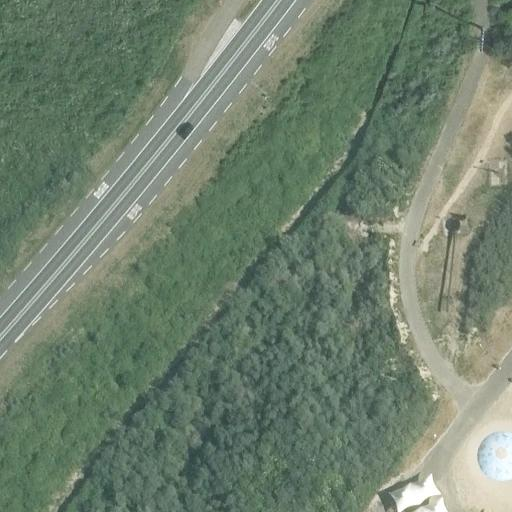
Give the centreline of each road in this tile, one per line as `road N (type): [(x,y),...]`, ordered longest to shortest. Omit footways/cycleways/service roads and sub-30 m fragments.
road 1 (primary): [(0,338),(278,0)]
road 2 (track): [(511,367),(435,461),(450,511)]
